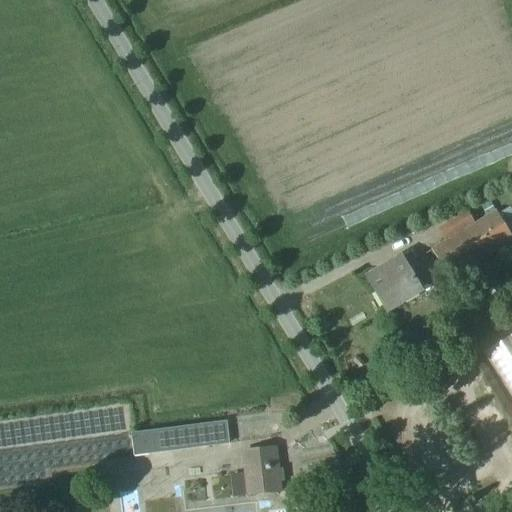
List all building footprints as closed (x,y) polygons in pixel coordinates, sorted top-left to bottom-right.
[(511,239),(496,212),(430,252),(449,282),(511,244),(511,239)] [(421,293),(415,283),(425,277),(411,254),(401,260),(401,259),(366,280),(387,314),(421,293)] [(511,399),(511,335),(483,354),(511,399)] [(131,436),(134,459),(230,446),(227,424),(131,436)] [(282,493),(280,480),(277,448),(240,452),(245,497),(282,493)]
